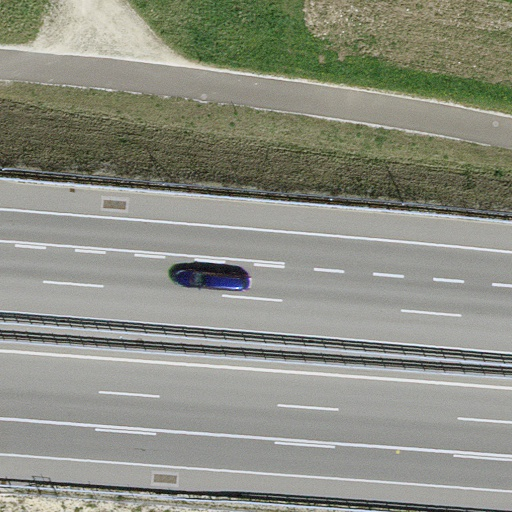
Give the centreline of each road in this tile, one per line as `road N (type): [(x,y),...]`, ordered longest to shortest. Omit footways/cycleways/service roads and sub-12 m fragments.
road 1 (track): [(0,63),(340,101),(511,131)]
road 2 (motorway): [(511,318),(0,276)]
road 3 (motorway): [(0,386),(511,424)]
